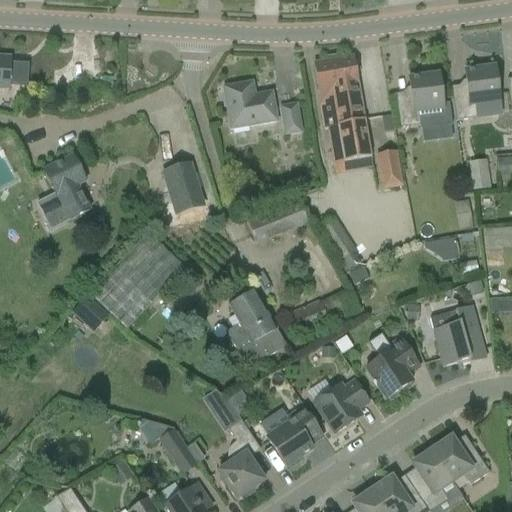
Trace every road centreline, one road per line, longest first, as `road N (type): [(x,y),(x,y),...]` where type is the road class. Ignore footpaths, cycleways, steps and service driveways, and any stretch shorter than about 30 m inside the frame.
road 1 (tertiary): [(0,21),(307,38),(511,11)]
road 2 (residential): [(511,388),(463,391),(280,511)]
road 3 (track): [(236,244),(189,88)]
